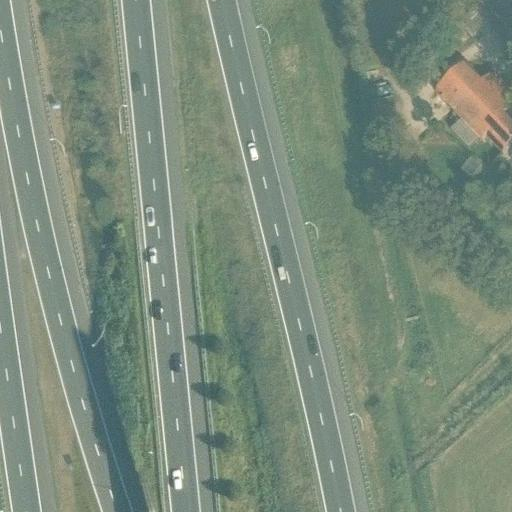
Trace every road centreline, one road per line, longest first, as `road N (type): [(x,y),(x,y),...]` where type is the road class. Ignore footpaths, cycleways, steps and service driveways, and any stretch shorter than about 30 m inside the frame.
road 1 (motorway): [(339,511),(222,0)]
road 2 (motorway): [(187,511),(137,0)]
road 3 (motorway): [(115,511),(71,384),(0,53)]
road 4 (track): [(310,0),(390,375)]
road 5 (motorway): [(30,511),(0,310)]
